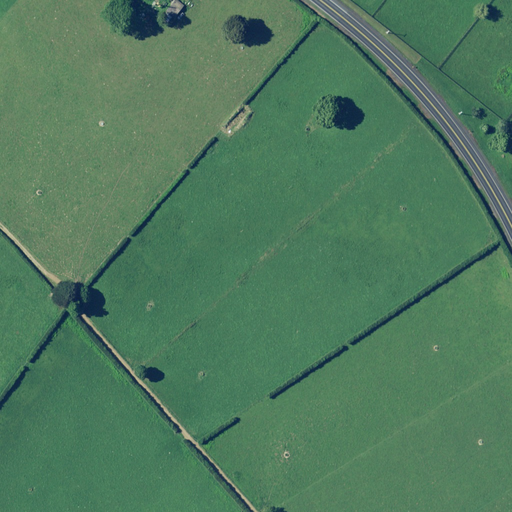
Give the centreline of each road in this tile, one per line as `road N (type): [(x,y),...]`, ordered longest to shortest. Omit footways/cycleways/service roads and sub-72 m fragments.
road 1 (primary): [(319,0),(449,125),(511,227)]
road 2 (track): [(253,511),(79,312)]
